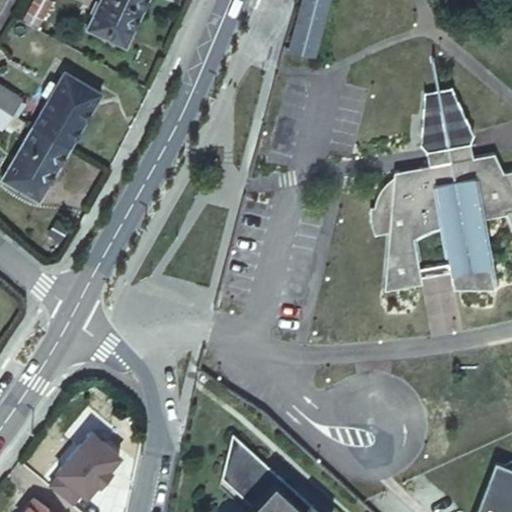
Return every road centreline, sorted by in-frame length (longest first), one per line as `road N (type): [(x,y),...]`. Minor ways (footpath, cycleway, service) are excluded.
road 1 (residential): [(119,353),(148,338),(205,330),(266,354),(356,355),(511,332)]
road 2 (secondary): [(232,0),(196,85),(72,310)]
road 3 (unknown): [(151,396),(204,408),(329,511)]
road 4 (residential): [(119,353),(142,369),(158,422),(139,511)]
road 5 (secondary): [(72,310),(0,427)]
